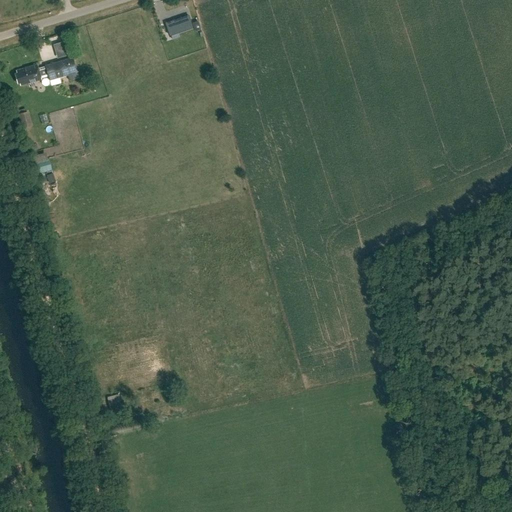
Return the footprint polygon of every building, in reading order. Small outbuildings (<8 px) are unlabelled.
[(188,16),(165,23),(169,36),(192,28),(188,16)] [(49,56),(62,52),(60,47),(48,51),(49,56)] [(45,65),(45,66),(48,76),(49,80),(77,72),(73,57),(45,65)] [(48,76),(45,66),(37,68),(36,65),(27,68),(27,69),(25,69),(25,68),(16,71),(17,73),(15,74),(18,83),(20,82),(21,85),(40,79),(40,78),(48,76)] [(22,128),(33,125),(29,111),(18,113),(22,128)] [(110,413),(122,410),(118,395),(107,397),(110,413)]
